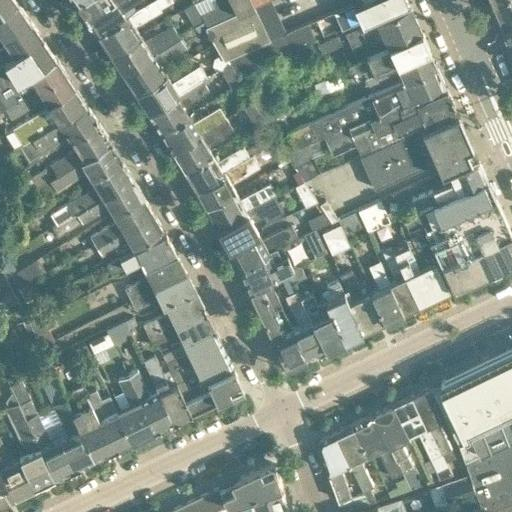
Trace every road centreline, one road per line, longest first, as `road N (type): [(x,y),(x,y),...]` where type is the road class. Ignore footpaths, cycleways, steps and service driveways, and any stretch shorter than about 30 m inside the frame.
road 1 (residential): [(44,0),(162,177),(282,412)]
road 2 (residential): [(282,412),(511,306)]
road 3 (residential): [(70,511),(282,412)]
road 4 (tertiary): [(511,143),(447,0)]
